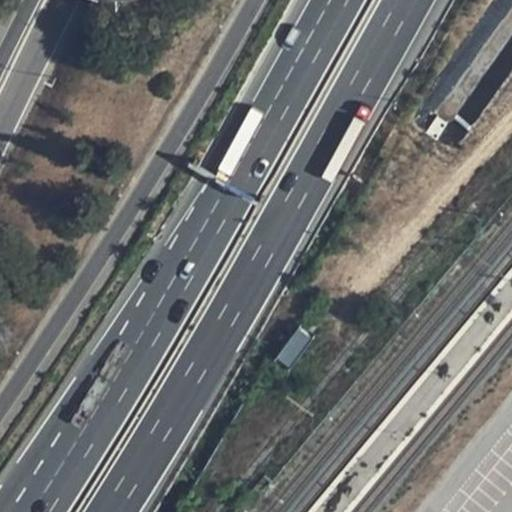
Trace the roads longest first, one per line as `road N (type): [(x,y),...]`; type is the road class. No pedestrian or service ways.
road 1 (motorway): [(107,511),(292,213),(406,0)]
road 2 (secondary): [(0,405),(108,247),(254,0)]
road 3 (motorway): [(236,181),(0,510)]
road 4 (motorway): [(236,181),(39,511)]
road 5 (motorway): [(334,0),(236,181)]
road 6 (track): [(511,121),(400,247)]
road 7 (primary): [(0,124),(64,0)]
